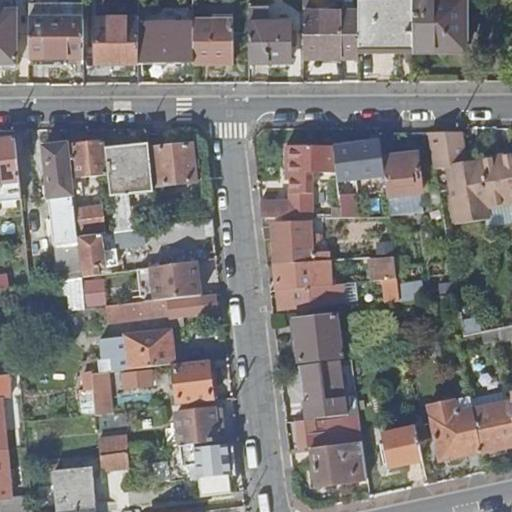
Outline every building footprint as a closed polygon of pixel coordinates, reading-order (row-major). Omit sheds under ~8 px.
[(0,0),(0,63),(17,64),(16,0),(0,0)] [(357,0),(358,12),(358,46),(391,46),(391,52),(413,52),(412,0),(357,0)] [(412,0),(413,52),(413,53),(444,53),(445,47),(466,47),(465,0),(412,0)] [(303,58),(358,58),(358,46),(358,12),(303,12),(303,58)] [(29,58),(83,58),(83,17),(28,17),(29,58)] [(97,63),(138,63),(138,22),(138,18),(96,18),(97,63)] [(193,63),(232,63),(232,19),(193,19),(193,22),(193,63)] [(138,63),(193,63),(193,22),(138,22),(138,63)] [(248,22),(248,62),(289,61),(289,22),(248,22)] [(460,132),(428,132),(436,179),(447,177),(458,235),(488,229),(489,239),(511,235),(511,154),(464,161),(460,132)] [(0,200),(22,198),(15,138),(0,139),(0,200)] [(108,173),(106,152),(105,140),(72,144),(76,176),(108,173)] [(341,181),(338,181),(341,207),(342,217),(359,217),(357,199),(350,199),(347,181),(356,180),(369,178),(369,183),(375,183),(372,162),(383,160),(382,157),(380,140),(337,146),(341,181)] [(69,244),(71,263),(81,262),(78,237),(75,209),(68,143),(44,146),(49,196),(40,197),(41,202),(51,202),(56,246),(69,244)] [(157,185),(185,183),(192,182),(196,181),(195,167),(194,158),(192,143),(153,147),(157,185)] [(261,201),(262,218),(292,217),(313,217),(312,173),(337,172),(334,147),(311,148),(311,146),(285,147),(285,171),(289,171),(289,194),(290,201),(261,201)] [(153,186),(149,148),(106,152),(108,173),(110,191),(153,186)] [(417,153),(382,157),(383,160),(387,196),(422,192),(417,153)] [(110,191),(111,197),(154,192),(153,186),(110,191)] [(78,237),(80,237),(102,234),(106,233),(102,206),(75,209),(78,237)] [(168,242),(214,236),(212,218),(166,224),(168,242)] [(273,239),(274,264),(303,262),(318,262),(318,256),(312,256),(309,223),(272,225),(272,226),(263,227),(264,239),(273,239)] [(80,237),(84,277),(111,273),(108,251),(104,252),(102,234),(80,237)] [(374,281),(397,279),(394,257),(372,258),(374,281)] [(197,261),(150,267),(154,300),(181,297),(201,295),(197,261)] [(303,262),(305,288),(330,285),(328,261),(318,262),(303,262)] [(54,265),(56,281),(82,277),(81,262),(71,263),(54,265)] [(276,290),(282,290),(305,288),(303,262),(274,264),(276,290)] [(150,267),(140,269),(144,301),(154,300),(150,267)] [(82,277),(56,281),(58,295),(69,294),(70,309),(85,307),(85,302),(84,296),(83,279),(82,277)] [(299,307),(300,312),(310,311),(310,305),(320,304),(319,295),(335,293),(335,285),(330,285),(305,288),(282,290),(284,308),(299,307)] [(144,301),(94,307),(96,322),(170,313),(171,316),(183,315),(217,311),(215,293),(211,293),(201,295),(181,297),(154,300),(144,301)] [(456,294),(441,296),(443,312),(459,310),(456,294)] [(341,356),(336,313),(294,319),(299,362),(341,356)] [(185,325),(183,315),(171,316),(171,326),(185,325)] [(171,331),(101,340),(103,359),(113,358),(114,371),(173,363),(174,363),(171,331)] [(97,360),(99,372),(108,371),(114,371),(113,358),(103,359),(97,360)] [(209,359),(174,363),(173,363),(178,404),(214,400),(209,359)] [(343,414),(337,362),(299,366),(301,385),(304,385),(305,394),(309,394),(310,401),(303,402),(305,418),(343,414)] [(126,388),(152,385),(150,369),(124,372),(126,388)] [(93,373),(92,373),(94,397),(100,396),(99,391),(110,390),(108,371),(99,372),(93,373)] [(80,389),(82,416),(96,414),(94,398),(94,397),(92,373),(82,374),(83,389),(80,389)] [(33,511),(32,498),(11,499),(2,399),(10,398),(8,375),(0,376),(0,499),(1,500),(1,511),(33,511)] [(94,398),(96,414),(108,413),(106,397),(94,398)] [(472,408),(469,398),(455,401),(457,411),(472,408)] [(457,411),(455,401),(428,407),(431,423),(424,424),(425,427),(415,429),(418,441),(434,437),(438,454),(459,450),(461,457),(481,453),(472,410),(472,408),(457,411)] [(511,405),(511,402),(472,410),(481,453),(511,446),(511,405)] [(180,445),(217,441),(214,409),(176,413),(177,422),(180,445)] [(296,422),(299,449),(311,448),(316,447),(313,420),(296,422)] [(169,447),(180,445),(177,422),(172,422),(173,428),(167,428),(169,447)] [(415,429),(415,428),(383,435),(390,468),(422,462),(418,441),(415,429)] [(74,435),(77,457),(97,455),(96,440),(95,432),(74,435)] [(96,440),(97,455),(100,455),(125,452),(123,436),(96,440)] [(365,469),(362,442),(316,447),(311,448),(315,485),(367,479),(365,469)] [(230,473),(227,445),(194,448),(196,464),(190,464),(192,478),(192,479),(199,478),(229,475),(230,475),(230,473)] [(459,450),(438,454),(439,462),(461,457),(459,450)] [(125,452),(100,455),(102,472),(130,468),(128,452),(125,452)] [(92,511),(89,468),(54,472),(57,511),(92,511)] [(231,492),(229,475),(199,478),(201,495),(231,492)]
